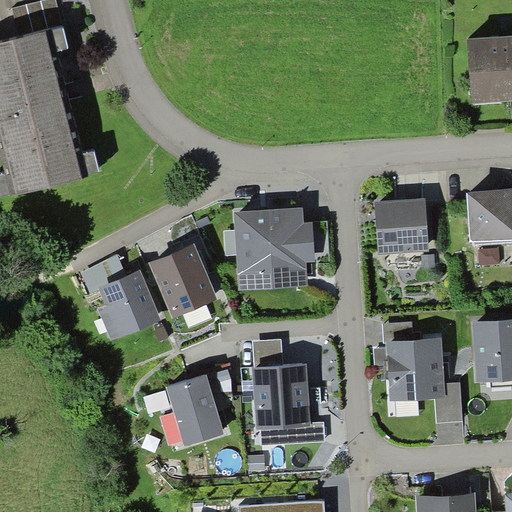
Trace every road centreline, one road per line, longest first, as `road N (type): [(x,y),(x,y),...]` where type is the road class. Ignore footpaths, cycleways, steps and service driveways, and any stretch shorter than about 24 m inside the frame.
road 1 (residential): [(344,155),(361,466),(511,456)]
road 2 (residential): [(37,280),(210,195),(233,163)]
road 3 (residential): [(233,163),(167,129),(113,33),(107,0)]
road 4 (residential): [(511,147),(344,155)]
